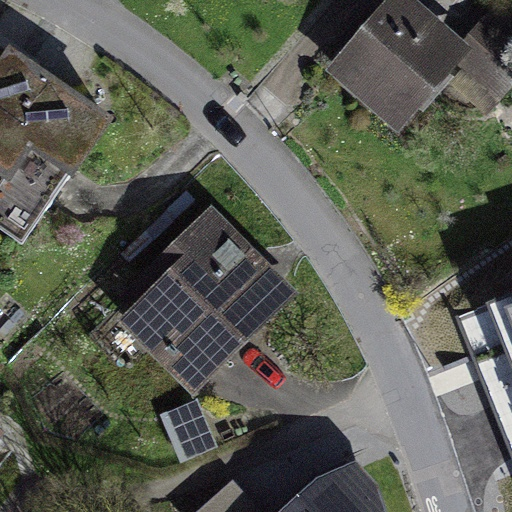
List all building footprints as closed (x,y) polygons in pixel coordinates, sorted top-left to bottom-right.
[(405,10),(329,92),(404,161),(480,80),(405,10)] [(119,140),(19,75),(0,104),(0,204),(5,208),(0,215),(0,250),(32,271),(119,140)] [(198,415),(301,314),(228,239),(124,340),(198,415)] [(0,469),(29,434),(0,411),(0,469)] [(383,511),(345,472),(302,511),(383,511)]
